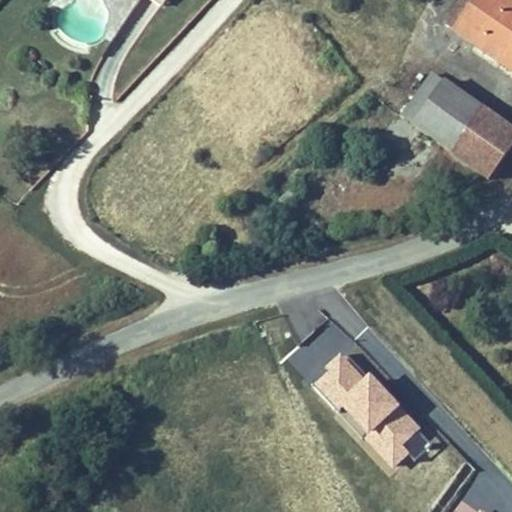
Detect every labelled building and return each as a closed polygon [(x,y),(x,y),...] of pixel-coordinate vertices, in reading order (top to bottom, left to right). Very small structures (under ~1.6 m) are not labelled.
[(121,0),(167,39),(175,29),(141,0),(121,0)] [(141,0),(175,29),(201,0),(141,0)] [(511,10),(497,0),(446,0),(430,24),(511,81),(511,10)] [(397,119),(452,156),(482,115),(428,76),(397,119)] [(511,136),(482,115),(452,156),(484,177),(511,141),(511,136)] [(343,352),(309,385),(396,474),(430,441),(343,352)]
